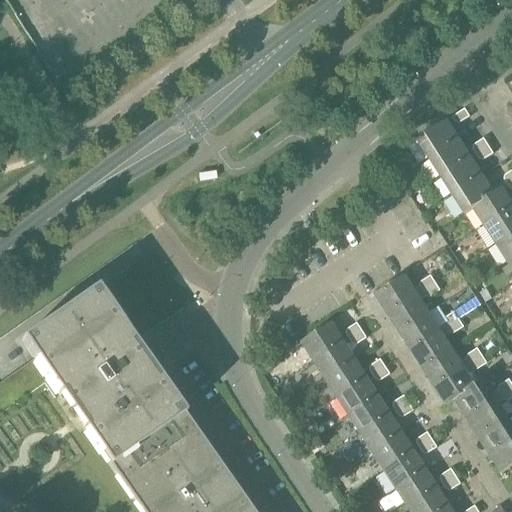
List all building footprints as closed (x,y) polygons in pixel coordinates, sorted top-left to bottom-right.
[(465,110),(452,119),(455,125),(459,125),(470,118),(465,110)] [(416,142),(428,161),(459,141),(446,122),(416,142)] [(476,156),(489,148),(484,140),(473,148),(472,151),(476,156)] [(470,159),(459,141),(428,161),(440,179),(470,159)] [(493,155),(489,148),(476,156),(479,161),(483,162),(493,155)] [(440,179),(451,197),(482,177),(470,159),(440,179)] [(493,195),(482,177),(451,197),(464,216),(473,211),(493,195)] [(511,205),(502,190),(493,195),(473,211),(484,229),(511,210),(511,205)] [(511,210),(484,229),(496,247),(511,236),(511,210)] [(511,261),(511,236),(496,247),(507,265),(511,261)] [(436,281),(447,273),(439,262),(428,269),(436,281)] [(419,288),(413,292),(405,278),(375,297),(377,302),(386,316),(423,293),(419,288)] [(420,284),(419,288),(423,293),(435,285),(430,278),(420,284)] [(440,293),(435,285),(423,293),(426,298),(430,299),(440,293)] [(151,382),(128,349),(133,346),(94,290),(20,342),(59,398),(64,394),(87,427),(82,431),(139,511),(250,511),(156,378),(151,382)] [(423,293),(386,316),(398,334),(428,315),(420,302),(426,298),(423,293)] [(443,324),(446,330),(459,322),(454,314),(444,321),(443,324)] [(398,334),(410,353),(446,330),(443,324),(437,328),(428,315),(398,334)] [(459,322),(446,330),(450,335),(452,336),(455,336),(464,329),(459,322)] [(301,345),(313,363),(343,344),(331,325),(301,345)] [(347,336),(349,341),(362,333),(357,325),(348,330),(347,336)] [(444,339),(450,335),(446,330),(410,353),(421,370),(451,351),(444,339)] [(362,333),(349,341),(352,345),(358,346),(367,340),(362,333)] [(325,382),(355,362),(343,344),(313,363),(325,382)] [(421,370),(434,390),(470,367),(467,362),(461,366),(451,351),(421,370)] [(467,362),(470,367),(483,358),(478,351),(468,357),(467,362)] [(487,366),(483,358),(470,367),(473,371),(477,372),(487,366)] [(367,380),(355,362),(325,382),(337,400),(367,380)] [(370,373),(373,377),(385,369),(381,362),(371,369),(370,373)] [(467,375),(473,371),(470,367),(434,390),(446,408),(454,404),(475,389),(483,383),(480,385),(478,386),(475,388),(467,375)] [(385,369),(373,377),(376,382),(380,383),(390,377),(385,369)] [(367,380),(337,400),(349,418),(379,399),(367,380)] [(499,388),(499,393),(501,397),(511,390),(511,386),(509,382),(499,388)] [(492,397),(483,383),(475,389),(454,404),(446,408),(446,409),(454,404),(465,421),(501,397),(499,393),(492,397)] [(511,390),(501,397),(505,402),(509,403),(511,401),(511,390)] [(285,395),(277,399),(283,409),(291,404),(285,395)] [(498,406),(505,402),(501,397),(465,421),(478,440),(508,421),(498,406)] [(396,414),(408,406),(404,398),(394,405),(393,409),(396,414)] [(349,418),(361,437),(390,417),(379,399),(349,418)] [(408,406),(396,414),(400,419),(402,420),(404,420),(414,414),(408,406)] [(402,436),(390,417),(361,437),(372,455),(402,436)] [(511,427),(508,421),(478,440),(489,457),(511,442),(511,427)] [(417,446),(420,451),(432,443),(428,435),(418,442),(417,446)] [(372,455),(384,474),(414,454),(402,436),(372,455)] [(312,454),(323,447),(318,439),(307,446),(312,454)] [(511,442),(489,457),(501,476),(511,469),(511,442)] [(432,443),(420,451),(423,456),(425,456),(428,457),(438,451),(432,443)] [(426,473),(414,454),(384,474),(396,492),(426,473)] [(443,487),(456,479),(451,472),(442,478),(440,482),(443,487)] [(396,492),(408,510),(438,491),(426,473),(396,492)] [(451,493),(461,487),(456,479),(443,487),(447,492),(451,493)] [(445,511),(450,509),(438,491),(408,510),(408,511),(445,511)] [(355,510),(365,504),(359,495),(350,501),(355,510)] [(511,511),(511,502),(511,503),(511,504),(511,511),(502,511),(501,510),(497,511),(511,511)]
